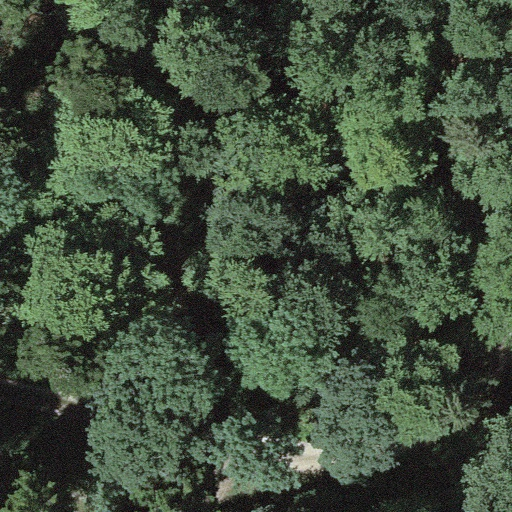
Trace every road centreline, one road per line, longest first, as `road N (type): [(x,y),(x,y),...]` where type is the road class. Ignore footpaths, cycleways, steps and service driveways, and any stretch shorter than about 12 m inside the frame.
road 1 (track): [(0,380),(247,447),(221,494),(176,511)]
road 2 (track): [(511,338),(478,371),(363,441),(247,447)]
